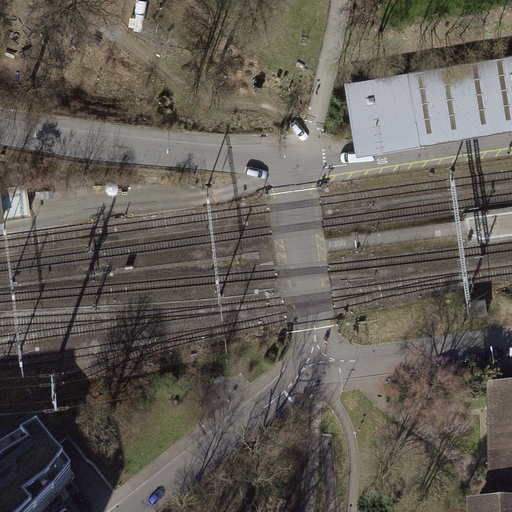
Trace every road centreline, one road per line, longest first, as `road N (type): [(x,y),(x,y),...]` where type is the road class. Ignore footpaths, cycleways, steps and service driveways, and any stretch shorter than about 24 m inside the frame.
road 1 (residential): [(241,161),(0,133)]
road 2 (unknown): [(448,145),(290,166)]
road 3 (unknown): [(453,350),(317,362)]
road 4 (unknown): [(213,445),(317,362)]
